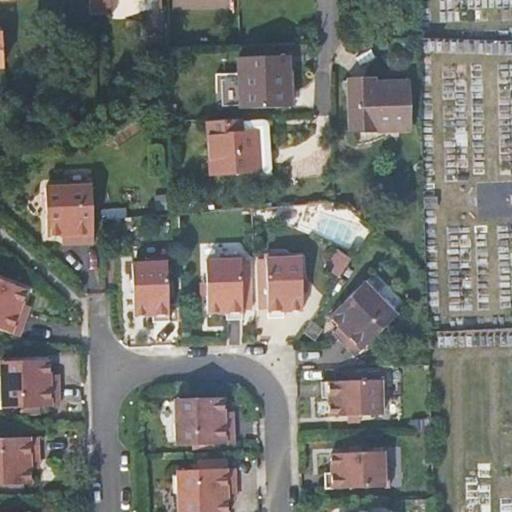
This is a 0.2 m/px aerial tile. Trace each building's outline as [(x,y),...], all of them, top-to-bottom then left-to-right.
[(289,60),(245,61),(246,109),(290,108),(289,60)] [(384,82),(350,83),(351,132),(407,131),(407,87),(385,87),(384,82)] [(255,125),(207,126),(208,171),(256,170),(256,177),(264,176),(268,171),(268,136),(261,137),(255,125)] [(47,234),(63,233),(70,232),(71,237),(93,236),(90,182),(45,184),(47,234)] [(302,282),(301,270),(300,254),(286,254),(286,250),(264,250),(268,313),(281,312),(281,305),(303,304),(302,282)] [(204,274),(205,286),(206,308),(226,307),(226,315),(243,314),(239,251),(220,252),(219,256),(203,257),(204,274)] [(326,269),(337,277),(350,258),(338,251),(326,269)] [(131,260),(132,277),(132,290),(133,310),(151,309),(152,318),(168,317),(165,254),(145,255),(146,259),(131,260)] [(20,308),(23,299),(28,284),(0,273),(0,325),(16,331),(25,310),(20,308)] [(334,305),(342,314),(348,321),(344,325),(360,343),(400,307),(370,273),(334,305)] [(338,318),(344,325),(348,321),(342,314),(338,318)] [(3,358),(4,368),(0,367),(0,398),(5,399),(6,404),(25,403),(43,402),(59,401),(58,379),(53,379),(52,373),(52,372),(52,356),(3,358)] [(330,412),(348,411),(365,410),(383,409),(382,395),(387,394),(386,374),(322,378),(323,392),(329,391),(330,412)] [(228,416),(227,409),(226,393),(177,395),(180,441),(233,439),(232,416),(228,416)] [(34,457),(39,457),(38,432),(0,434),(0,481),(36,479),(35,464),(34,457)] [(365,446),(349,447),(332,448),(333,469),(326,469),(326,484),(390,480),(389,460),(384,461),(384,445),(365,446)] [(229,489),(235,489),(233,464),(181,466),(183,511),(203,511),(231,511),(230,497),(229,489)]
